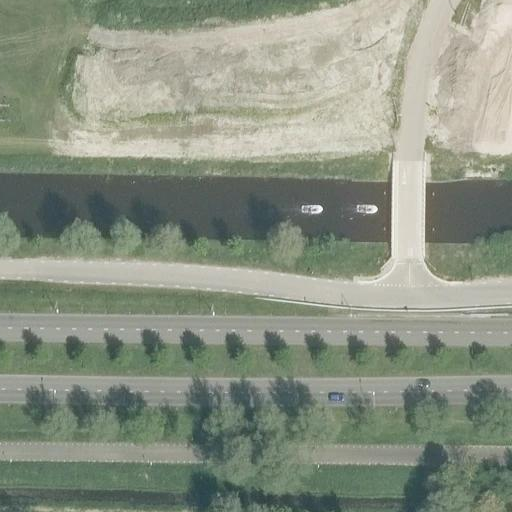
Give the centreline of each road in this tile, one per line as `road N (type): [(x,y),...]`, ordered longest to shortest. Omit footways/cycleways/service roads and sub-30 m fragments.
road 1 (trunk): [(511,334),(0,327)]
road 2 (trunk): [(0,388),(511,389)]
road 3 (tertiary): [(408,298),(0,270)]
road 4 (tertiary): [(410,163),(420,73),(443,0)]
road 5 (tertiary): [(410,163),(408,298)]
